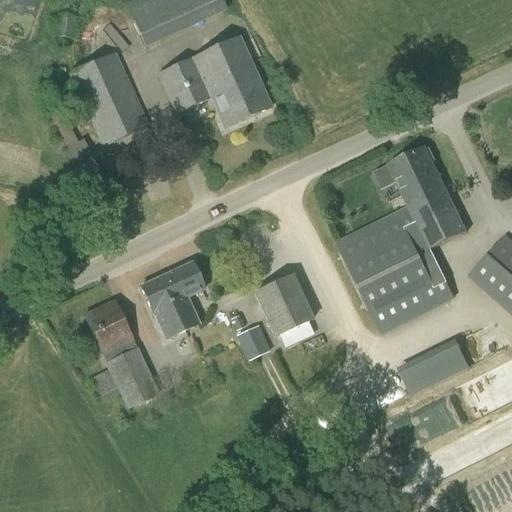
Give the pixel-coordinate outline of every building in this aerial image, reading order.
[(138,0),(125,6),(144,49),(226,13),(220,0),(138,0)] [(54,39),(73,41),(76,19),(57,17),(54,39)] [(239,40),(157,77),(175,116),(209,101),(223,132),(271,111),(239,40)] [(149,129),(115,55),(68,77),(102,151),(149,129)] [(83,142),(77,145),(61,113),(46,121),(82,189),(102,178),(83,142)] [(335,245),(381,338),(455,301),(431,252),(466,235),(425,150),(387,168),(407,209),(335,245)] [(467,279),(511,319),(511,244),(505,238),(467,279)] [(191,266),(164,278),(173,296),(164,300),(174,321),(180,318),(187,333),(199,327),(187,302),(188,300),(203,293),(191,266)] [(173,296),(164,278),(139,289),(164,343),(187,333),(180,318),(174,321),(164,300),(173,296)] [(253,297),(274,341),(312,323),(291,279),(253,297)] [(82,317),(107,373),(90,381),(100,403),(117,395),(125,412),(158,397),(113,303),(82,317)] [(269,354),(258,328),(236,337),(247,364),(269,354)] [(438,332),(414,337),(416,348),(440,343),(438,332)] [(397,371),(411,399),(469,370),(455,342),(397,371)]
